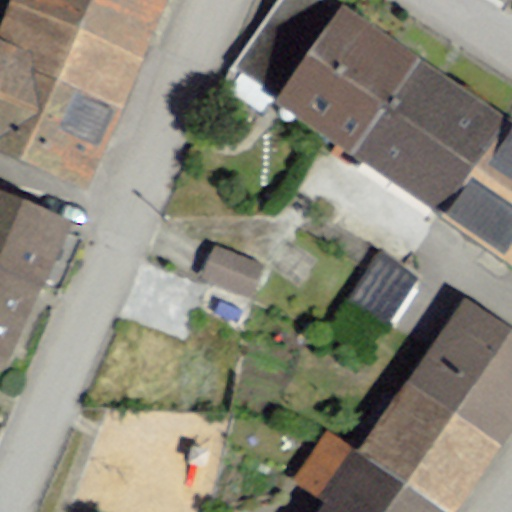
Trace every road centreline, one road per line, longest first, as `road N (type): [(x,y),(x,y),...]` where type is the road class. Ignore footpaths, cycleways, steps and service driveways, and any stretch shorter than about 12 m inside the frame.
road 1 (residential): [(0,496),(123,226)]
road 2 (residential): [(123,226),(227,0)]
road 3 (unclassified): [(0,183),(123,226)]
